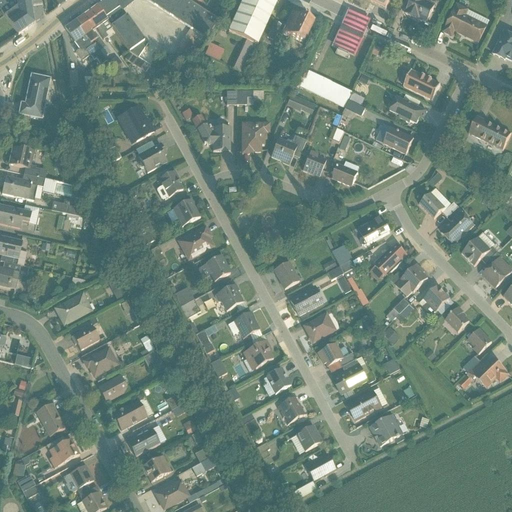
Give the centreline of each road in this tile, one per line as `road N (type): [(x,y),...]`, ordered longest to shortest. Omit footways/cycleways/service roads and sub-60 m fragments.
road 1 (residential): [(353,463),(200,179)]
road 2 (residential): [(0,312),(42,337),(136,511)]
road 3 (residential): [(388,191),(347,207),(255,176),(200,179)]
road 4 (residential): [(388,191),(430,253),(511,336)]
road 5 (residential): [(316,0),(468,70)]
road 6 (residential): [(468,70),(421,167),(388,191)]
